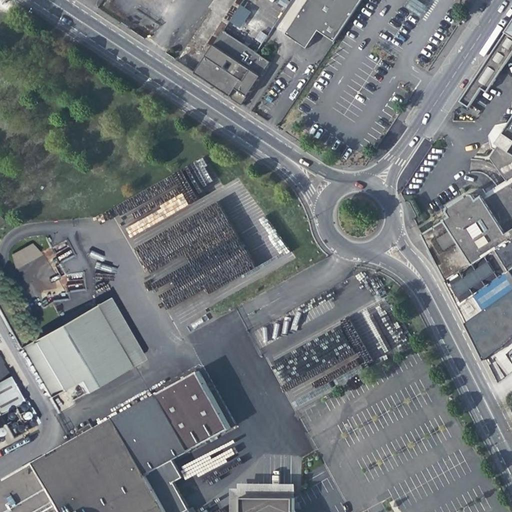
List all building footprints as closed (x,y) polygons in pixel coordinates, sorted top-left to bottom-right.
[(286,34),(307,49),(320,30),(336,41),(363,0),(309,0),(308,2),(286,34)] [(229,23),(242,29),(250,10),(237,5),(229,23)] [(511,22),(461,100),(470,106),(482,88),(488,92),(511,54),(511,22)] [(224,31),(196,74),(221,91),(242,105),(271,62),(224,31)] [(255,39),(262,44),(267,35),(260,31),(255,39)] [(511,125),(491,157),(508,180),(477,199),(474,195),(470,194),(449,207),(448,211),(451,216),(421,235),(445,282),(505,245),(511,241),(511,125)] [(165,312),(251,268),(217,203),(158,234),(153,223),(189,205),(183,194),(187,192),(181,182),(156,195),(151,187),(142,192),(146,201),(115,217),(165,312)] [(511,241),(505,245),(445,282),(486,361),(493,356),(492,355),(502,347),(511,338),(511,337),(511,241)] [(10,255),(17,268),(41,256),(34,243),(10,255)] [(54,285),(49,277),(54,274),(43,255),(15,272),(31,299),(54,285)] [(106,299),(94,306),(121,355),(130,350),(138,363),(141,361),(106,299)] [(82,395),(138,363),(130,350),(121,355),(94,306),(19,348),(48,399),(75,384),(82,395)] [(268,359),(292,409),(336,388),(334,384),(374,365),(352,319),(268,359)] [(198,368),(92,429),(79,436),(71,441),(48,454),(80,511),(190,511),(173,480),(183,475),(173,458),(231,425),(198,368)] [(0,413),(21,402),(7,378),(0,382),(0,413)] [(21,402),(0,413),(0,421),(10,438),(35,425),(22,401),(21,402)] [(76,430),(79,436),(92,429),(88,423),(76,430)] [(80,511),(48,454),(0,481),(0,511),(80,511)] [(265,511),(295,511),(296,500),(266,499),(265,511)]
